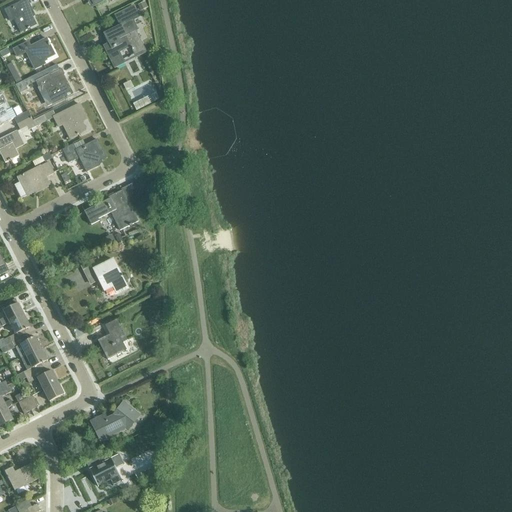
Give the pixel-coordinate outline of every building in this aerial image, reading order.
[(30,28),(35,26),(32,18),(31,18),(29,15),(32,14),(26,1),(5,11),(11,22),(15,20),(21,33),(28,30),(28,31),(30,30),(30,28)] [(105,35),(110,44),(105,47),(115,69),(125,64),(119,52),(131,46),(136,56),(145,51),(136,32),(138,31),(133,21),(139,18),(134,7),(116,16),(121,27),(105,35)] [(30,47),(28,42),(13,50),(17,57),(25,52),(34,70),(45,64),(43,61),(54,55),(49,46),(50,45),(49,43),(48,43),(46,39),(30,47)] [(50,74),(35,82),(38,88),(43,85),(53,104),(61,100),(62,102),(68,99),(67,97),(73,94),(63,75),(64,75),(62,69),(51,75),(50,74)] [(123,85),(127,91),(134,88),(131,81),(123,85)] [(18,85),(22,93),(28,90),(23,82),(18,85)] [(151,95),(155,102),(160,100),(156,93),(151,95)] [(3,95),(0,96),(0,127),(2,126),(11,121),(6,110),(9,108),(3,95)] [(133,104),(137,111),(151,104),(148,97),(133,104)] [(92,131),(87,122),(87,121),(79,105),(53,118),(58,128),(63,125),(70,140),(80,134),(81,136),(92,131)] [(14,119),(17,124),(31,117),(28,112),(14,119)] [(44,115),(33,121),(34,123),(36,127),(47,121),(44,115)] [(31,117),(17,124),(20,130),(27,126),(29,130),(36,127),(34,123),(33,121),(31,117)] [(1,155),(5,163),(19,157),(16,150),(24,146),(17,131),(0,139),(0,150),(0,151),(2,154),(1,155)] [(106,158),(97,141),(77,151),(74,145),(62,150),(69,164),(79,158),(86,172),(100,165),(98,162),(106,158)] [(37,166),(47,162),(45,157),(35,161),(37,166)] [(46,178),(54,174),(48,163),(19,178),(22,184),(15,187),(21,198),(38,190),(38,192),(50,186),(46,178)] [(141,181),(135,184),(139,191),(145,189),(141,181)] [(107,201),(85,212),(91,225),(99,221),(98,219),(111,213),(120,230),(130,226),(130,227),(132,226),(132,224),(138,221),(134,213),(132,214),(127,205),(129,203),(127,199),(123,190),(121,191),(106,199),(107,201)] [(140,228),(131,233),(133,238),(143,234),(140,228)] [(105,291),(113,287),(117,295),(129,290),(114,260),(97,268),(96,265),(85,270),(91,283),(100,278),(102,282),(101,283),(105,291)] [(0,321),(3,327),(10,323),(24,316),(22,312),(23,312),(19,305),(18,305),(15,300),(0,307),(0,313),(4,312),(7,317),(0,320),(0,321)] [(7,346),(13,343),(27,336),(24,330),(31,327),(27,319),(26,320),(24,316),(10,323),(16,334),(4,340),(7,346)] [(117,316),(107,321),(108,324),(119,319),(117,316)] [(128,341),(126,336),(118,320),(106,326),(110,335),(99,341),(107,358),(126,349),(123,343),(128,341)] [(30,341),(27,336),(13,343),(15,348),(16,348),(22,359),(27,357),(40,350),(38,346),(40,345),(36,338),(30,341)] [(24,372),(27,378),(29,377),(44,369),(41,363),(48,360),(44,353),(42,353),(40,350),(27,357),(33,367),(24,372)] [(13,362),(16,368),(24,364),(21,358),(13,362)] [(38,379),(44,390),(58,383),(56,380),(57,379),(53,371),(47,374),(44,369),(29,377),(27,378),(30,383),(38,379)] [(0,391),(8,387),(6,381),(1,383),(0,380),(0,391)] [(58,383),(44,390),(50,401),(65,393),(61,386),(59,386),(58,383)] [(0,412),(7,409),(7,408),(13,405),(11,400),(4,403),(1,397),(11,392),(8,387),(0,391),(0,412)] [(33,396),(26,399),(32,410),(38,407),(33,396)] [(32,410),(26,399),(19,403),(25,414),(32,410)] [(127,428),(137,415),(124,404),(115,416),(106,420),(105,416),(94,422),(102,439),(119,431),(117,427),(120,423),(127,428)] [(7,409),(0,412),(0,426),(13,420),(7,409)] [(112,459),(90,470),(98,486),(111,480),(113,485),(122,481),(116,469),(125,464),(120,455),(117,450),(109,454),(112,459)] [(5,471),(15,490),(40,478),(32,463),(19,470),(19,471),(16,473),(13,467),(5,471)] [(67,480),(68,488),(81,485),(80,478),(67,480)] [(17,506),(19,511),(22,511),(28,509),(33,507),(29,500),(17,506)]
